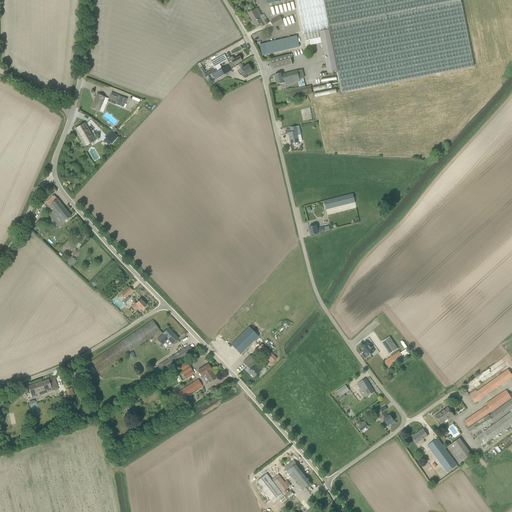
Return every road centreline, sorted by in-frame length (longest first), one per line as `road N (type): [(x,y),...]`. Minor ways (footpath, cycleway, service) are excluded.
road 1 (unclassified): [(325,482),(403,419),(318,296),(259,67),(222,0)]
road 2 (track): [(511,90),(364,254),(326,311)]
road 3 (unclassified): [(325,482),(165,305)]
road 4 (unclassified): [(0,389),(64,366),(165,305)]
road 5 (unclassified): [(165,305),(54,177)]
